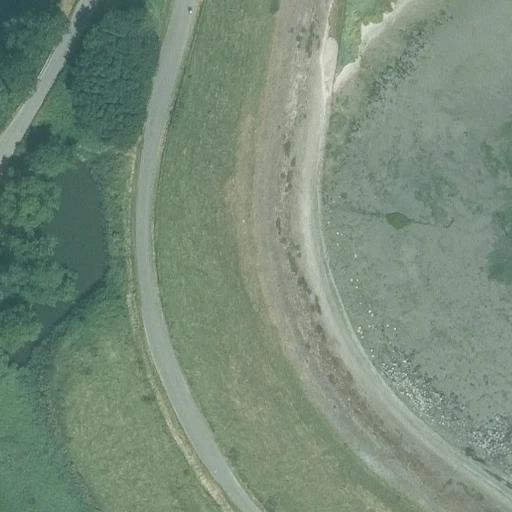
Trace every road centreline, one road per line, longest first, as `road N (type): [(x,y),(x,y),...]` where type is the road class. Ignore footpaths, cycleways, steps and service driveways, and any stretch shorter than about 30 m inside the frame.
road 1 (unclassified): [(251,511),(193,429),(163,359),(149,291),(146,176),(188,0)]
road 2 (unclassified): [(0,160),(90,0)]
